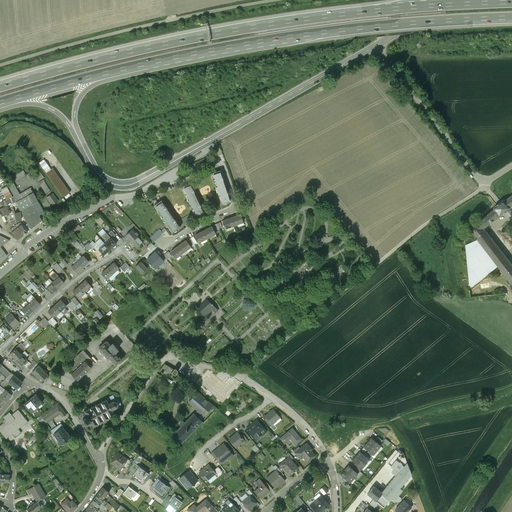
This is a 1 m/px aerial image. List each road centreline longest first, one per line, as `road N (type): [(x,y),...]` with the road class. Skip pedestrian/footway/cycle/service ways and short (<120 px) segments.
road 1 (motorway): [(511,2),(285,22),(0,88)]
road 2 (motorway): [(99,74),(310,33),(511,17)]
road 3 (residential): [(166,242),(236,203),(214,161),(61,226),(0,275)]
road 4 (track): [(240,375),(485,185)]
road 5 (track): [(0,64),(279,0)]
road 6 (secondary): [(447,0),(205,144)]
road 7 (residential): [(97,456),(163,359),(240,375),(273,396)]
road 8 (residential): [(0,351),(77,277),(126,247)]
road 9 (motorway): [(205,144),(123,185),(98,174),(78,136)]
